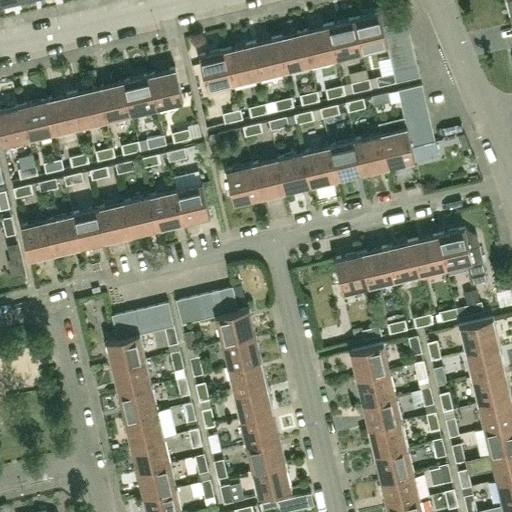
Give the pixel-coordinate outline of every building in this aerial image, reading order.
[(382,24),(379,11),(353,17),(361,51),(386,45),(387,45),(385,36),(382,24)] [(361,51),(353,17),(327,23),(335,57),(361,51)] [(408,31),(406,19),(382,24),(385,36),(408,31)] [(335,57),(327,23),(302,29),(310,63),(335,57)] [(310,63),(302,29),(276,35),(284,69),(310,63)] [(411,42),(408,31),(385,36),(387,45),(386,45),(387,48),(411,42)] [(250,41),(259,75),(284,69),(276,35),(250,41)] [(259,75),(250,41),(225,47),(233,81),(259,75)] [(413,53),(411,42),(387,48),(389,58),(413,53)] [(233,81),(225,47),(199,53),(207,87),(233,81)] [(392,69),(416,64),(413,53),(389,58),(392,69)] [(419,76),(416,64),(392,69),(393,72),(395,81),(419,76)] [(149,73),(157,106),(183,100),(175,67),(149,73)] [(395,81),(393,72),(375,76),(377,85),(395,81)] [(131,112),(157,106),(149,73),(123,79),(131,112)] [(370,87),(368,78),(351,82),(353,91),(370,87)] [(131,112),(123,79),(97,85),(105,118),(131,112)] [(424,95),(421,84),(421,83),(397,89),(400,101),(424,95)] [(345,93),(343,84),(325,88),(328,97),(345,93)] [(105,118),(97,85),(71,91),(79,124),(105,118)] [(319,99),(317,90),(300,94),(302,103),(319,99)] [(79,124),(71,91),(46,97),(54,130),(79,124)] [(373,105),(390,101),(388,91),(371,95),(373,105)] [(426,106),(424,95),(400,101),(402,112),(426,106)] [(276,109),(293,105),(291,96),(274,100),(276,109)] [(54,130),(46,97),(20,103),(28,136),(54,130)] [(348,111),(365,107),(362,97),(345,101),(348,111)] [(268,111),(266,102),(249,106),(251,115),(268,111)] [(28,136),(20,103),(0,107),(0,133),(2,143),(28,136)] [(339,112),(337,103),(320,107),(322,117),(339,112)] [(429,117),(426,106),(402,112),(403,115),(404,115),(405,123),(429,117)] [(242,117),(240,108),(223,112),(225,122),(242,117)] [(313,119),(311,109),(294,113),(296,123),(313,119)] [(288,125),(286,115),(269,119),(271,129),(288,125)] [(411,145),(408,133),(405,123),(404,115),(403,115),(377,121),(380,132),(388,165),(414,159),(411,145)] [(431,128),(429,117),(405,123),(408,133),(431,128)] [(262,131),(260,121),(242,125),(245,135),(262,131)] [(191,136),(189,127),(172,131),(174,140),(191,136)] [(237,137),(235,127),(218,131),(220,141),(237,137)] [(434,140),(431,128),(408,133),(411,145),(434,140)] [(388,165),(380,132),(354,138),(363,171),(388,165)] [(166,142),(164,133),(146,137),(149,146),(166,142)] [(464,133),(457,134),(463,148),(469,146),(464,133)] [(363,171),(354,138),(329,144),(337,177),(363,171)] [(123,152),(140,148),(138,139),(121,143),(123,152)] [(337,177),(329,144),(303,150),(311,183),(337,177)] [(114,155),(112,145),(95,149),(97,159),(114,155)] [(185,155),(183,146),(166,151),(169,159),(185,155)] [(311,183),(303,150),(278,156),(286,189),(311,183)] [(88,161),(86,152),(69,156),(71,165),(88,161)] [(160,162),(158,152),(141,157),(143,166),(160,162)] [(286,189),(278,156),(252,162),(260,195),(286,189)] [(63,167),(61,158),(44,162),(46,171),(63,167)] [(134,168),(132,158),(115,162),(118,172),(134,168)] [(260,195),(252,162),(226,168),(234,201),(260,195)] [(37,172),(35,164),(18,168),(20,177),(37,172)] [(109,173),(107,165),(89,169),(91,178),(109,173)] [(83,180),(81,171),(64,175),(66,184),(83,180)] [(57,186),(55,177),(38,181),(40,190),(57,186)] [(210,214),(207,201),(201,181),(176,187),(179,201),(184,220),(210,214)] [(32,192),(30,183),(14,186),(16,196),(32,192)] [(158,226),(184,220),(179,201),(176,187),(150,193),(152,201),(158,226)] [(7,201),(4,189),(0,190),(0,208),(9,206),(7,201)] [(158,226),(152,201),(150,193),(125,199),(125,201),(133,232),(158,226)] [(133,232),(125,201),(125,199),(99,205),(107,238),(133,232)] [(107,238),(99,205),(73,211),(81,244),(107,238)] [(81,244),(73,211),(48,217),(55,250),(81,244)] [(2,217),(6,234),(15,231),(11,215),(2,217)] [(55,250),(48,217),(21,223),(29,256),(55,250)] [(486,278),(476,236),(465,229),(464,227),(438,233),(446,266),(466,261),(471,282),(486,278)] [(420,272),(446,266),(438,233),(412,239),(420,272)] [(420,272),(412,239),(387,245),(394,278),(420,272)] [(18,241),(7,244),(10,257),(21,254),(18,241)] [(394,278),(387,245),(361,251),(369,284),(394,278)] [(369,284),(361,251),(335,257),(343,290),(369,284)] [(238,308),(232,285),(220,288),(226,311),(238,308)] [(477,287),(464,290),(468,304),(481,301),(477,287)] [(226,311),(220,288),(209,290),(215,313),(226,311)] [(215,313),(209,290),(198,293),(204,316),(215,314),(215,313)] [(204,316),(198,293),(187,295),(193,319),(204,316)] [(193,319),(187,295),(175,298),(181,322),(193,319)] [(173,324),(167,300),(156,303),(161,326),(164,326),(173,324)] [(483,309),(481,301),(468,304),(464,305),(466,313),(483,309)] [(161,326),(156,303),(145,305),(150,329),(161,326)] [(150,329),(145,305),(134,308),(139,332),(150,329)] [(238,308),(226,311),(215,313),(215,314),(221,339),(255,331),(248,305),(238,308)] [(458,316),(456,307),(439,311),(441,320),(458,316)] [(139,332),(134,308),(123,311),(128,334),(139,331),(139,332)] [(128,334),(123,311),(111,313),(116,336),(128,334)] [(432,322),(430,313),(413,317),(415,326),(432,322)] [(499,342),(493,316),(459,324),(465,350),(499,342)] [(389,332),(407,328),(405,319),(387,323),(389,332)] [(177,341),(173,324),(164,326),(168,343),(177,341)] [(381,334),(379,325),(362,329),(364,338),(381,334)] [(196,346),(192,329),(183,331),(187,348),(196,346)] [(111,365),(145,357),(139,332),(139,331),(128,334),(116,336),(105,339),(111,365)] [(255,331),(221,339),(227,365),(261,357),(255,331)] [(421,351),(417,334),(408,336),(412,353),(421,351)] [(440,356),(436,339),(427,341),(431,358),(440,356)] [(383,342),(349,350),(355,376),(389,368),(383,342)] [(505,368),(499,342),(465,350),(471,376),(505,368)] [(174,368),(183,366),(179,349),(170,351),(174,368)] [(202,372),(198,355),(189,357),(193,374),(202,372)] [(151,383),(145,357),(111,365),(117,391),(151,383)] [(267,383),(261,357),(227,365),(233,391),(267,383)] [(427,377),(423,359),(415,361),(419,379),(427,377)] [(437,384),(446,382),(442,365),(433,367),(437,384)] [(395,394),(389,368),(355,376),(362,401),(395,394)] [(511,393),(505,368),(471,376),(477,401),(511,393)] [(180,394),(189,392),(185,375),(176,377),(180,394)] [(199,399),(208,397),(204,381),(195,383),(199,399)] [(123,417),(157,409),(151,383),(117,391),(123,417)] [(273,408),(267,383),(233,391),(239,416),(273,408)] [(433,402),(429,385),(420,387),(424,404),(433,402)] [(452,407),(448,391),(439,393),(443,409),(452,407)] [(511,420),(511,397),(511,393),(477,401),(484,427),(511,420)] [(401,419),(395,394),(362,401),(368,427),(401,419)] [(195,417),(191,400),(182,402),(186,419),(195,417)] [(214,423),(210,406),(201,408),(205,425),(214,423)] [(239,416),(245,442),(279,434),(273,408),(239,416)] [(163,435),(157,409),(123,417),(129,442),(163,435)] [(435,411),(427,413),(431,430),(439,428),(435,411)] [(454,416),(445,418),(449,436),(459,433),(454,416)] [(407,445),(401,419),(368,427),(374,453),(407,445)] [(511,420),(484,427),(490,453),(511,447),(511,420)] [(192,445),(201,443),(197,426),(188,428),(192,445)] [(220,449),(216,432),(207,434),(211,451),(220,449)] [(285,460),(279,434),(245,442),(251,468),(285,460)] [(163,435),(129,442),(136,468),(169,460),(163,435)] [(441,437),(433,439),(437,456),(445,454),(441,437)] [(465,459),(461,442),(452,444),(456,461),(465,459)] [(413,471),(407,445),(374,453),(380,479),(413,471)] [(511,474),(511,447),(490,453),(496,478),(511,474)] [(198,471),(207,469),(203,452),(194,454),(198,471)] [(226,475),(222,458),(213,460),(217,477),(226,475)] [(142,494),(175,486),(169,460),(136,468),(142,494)] [(291,486),(285,460),(251,468),(257,494),(291,486)] [(439,464),(443,482),(452,480),(447,462),(439,464)] [(458,469),(462,486),(472,484),(468,466),(458,469)] [(380,479),(386,504),(419,496),(413,471),(380,479)] [(511,474),(496,478),(502,503),(502,504),(511,501),(511,474)] [(213,495),(209,478),(200,480),(204,497),(213,495)] [(232,500),(228,483),(219,485),(223,502),(232,500)] [(145,511),(180,511),(181,511),(175,486),(142,494),(145,511)] [(458,505),(454,488),(445,490),(449,507),(458,505)] [(477,509),(473,492),(464,495),(468,511),(477,509)] [(423,511),(419,496),(386,504),(387,511),(423,511)] [(262,511),(279,506),(277,498),(260,502),(262,511)] [(511,511),(511,501),(502,504),(503,511),(511,511)] [(503,511),(502,504),(502,503),(490,506),(491,511),(503,511)]
